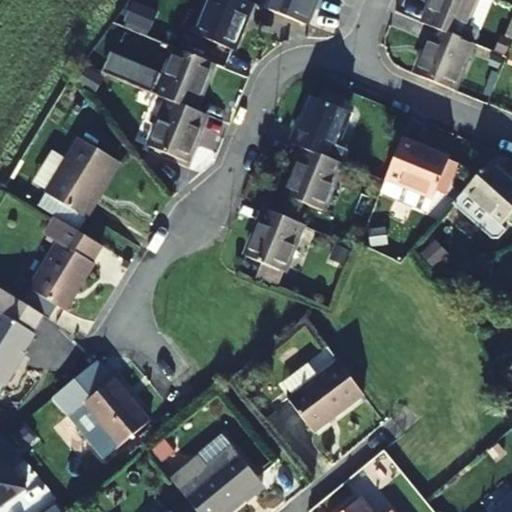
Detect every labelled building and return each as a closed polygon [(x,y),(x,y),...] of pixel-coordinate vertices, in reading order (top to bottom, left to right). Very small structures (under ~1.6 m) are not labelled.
[(123,21),(147,30),(156,10),(131,0),(123,21)] [(316,0),(273,0),(268,13),(305,27),(316,0)] [(460,41),(476,0),(432,0),(422,25),(434,30),(460,41)] [(188,57),(213,67),(223,71),(243,24),(207,9),(188,57)] [(460,41),(434,30),(415,76),(451,90),(470,45),(460,41)] [(170,104),(194,114),(213,67),(188,57),(176,52),(165,80),(111,56),(101,76),(170,104)] [(304,150),(342,165),(348,150),(335,143),(348,113),(342,110),(346,100),(322,90),(317,101),(310,98),(292,145),(304,150)] [(205,118),(194,114),(170,104),(152,150),(186,165),(205,118)] [(449,157),(402,138),(381,191),(428,210),(449,157)] [(119,165),(82,142),(48,197),(89,223),(100,204),(97,200),(119,165)] [(322,210),(342,165),(304,150),(286,195),(322,210)] [(511,211),(511,179),(490,160),(463,191),(501,224),(511,211)] [(491,236),(501,224),(463,191),(453,203),(491,236)] [(304,225),(266,210),(248,256),(285,271),(304,225)] [(104,249),(56,220),(48,236),(59,243),(28,291),(65,314),(95,266),(94,265),(104,249)] [(46,319),(0,291),(0,385),(7,390),(19,372),(17,369),(37,337),(35,336),(46,319)] [(365,395),(339,362),(286,402),(313,436),(365,395)] [(112,382),(97,363),(53,398),(69,417),(81,408),(115,450),(149,422),(115,380),(112,382)] [(231,511),(263,486),(236,452),(182,495),(196,511),(231,511)] [(1,456),(0,457),(0,507),(25,490),(1,456)] [(511,511),(511,492),(487,511),(511,511)] [(373,511),(362,498),(344,511),(373,511)]
